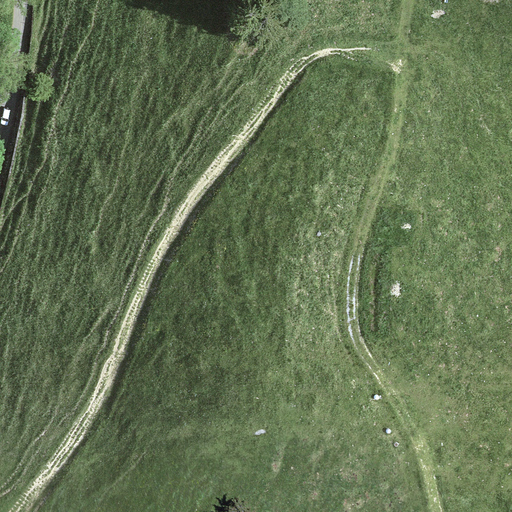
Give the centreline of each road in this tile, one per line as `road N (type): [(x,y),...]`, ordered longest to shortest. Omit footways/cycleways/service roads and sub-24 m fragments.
road 1 (track): [(435,511),(402,397),(350,321),(359,229),(391,160),(407,78),(383,55),(329,53),(290,77),(219,161),(145,280),(102,405),(17,511)]
road 2 (unclassified): [(22,0),(0,145)]
